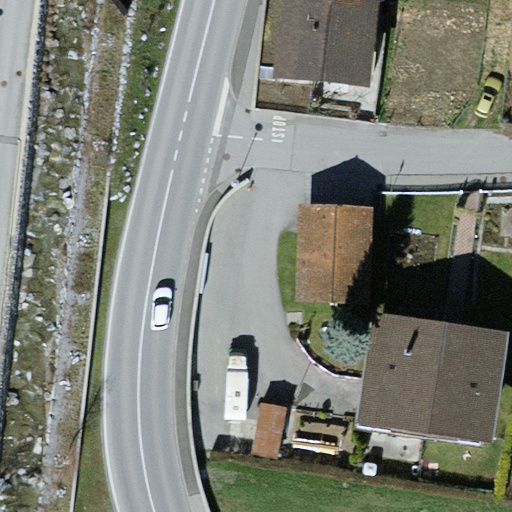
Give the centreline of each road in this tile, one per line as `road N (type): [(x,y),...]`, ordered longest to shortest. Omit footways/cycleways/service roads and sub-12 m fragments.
road 1 (unclassified): [(187,138),(136,334),(140,461),(156,511)]
road 2 (residential): [(187,138),(290,150),(511,155)]
road 3 (residential): [(17,0),(0,181)]
road 4 (unclassified): [(220,0),(187,138)]
